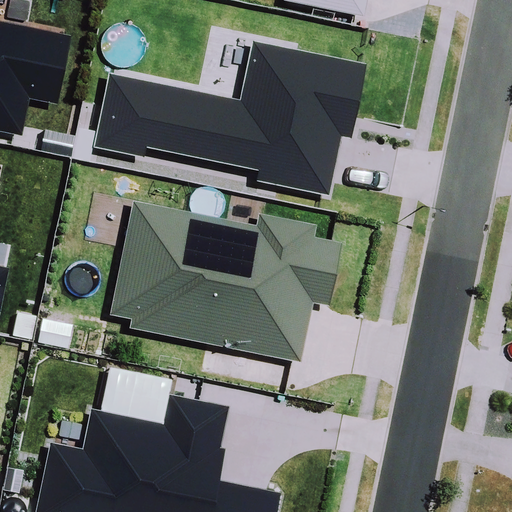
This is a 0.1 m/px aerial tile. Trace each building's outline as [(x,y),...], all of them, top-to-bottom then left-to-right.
[(280,0),(355,15),(358,0),(280,0)] [(0,133),(13,136),(20,98),(47,104),(60,39),(0,27),(0,133)] [(342,139),(357,66),(246,44),(234,105),(103,78),(89,147),(135,156),(136,148),(252,171),(250,179),(321,194),(333,137),(342,139)] [(251,229),(128,204),(106,314),(128,318),(125,329),(293,362),(305,302),(316,304),(328,244),(305,240),(307,229),(253,218),(251,229)] [(46,448),(33,511),(269,511),(273,495),(206,481),(220,410),(162,398),(156,427),(86,414),(78,455),(46,448)]
